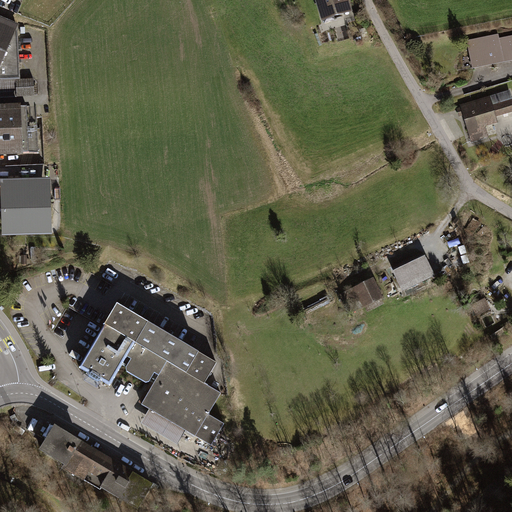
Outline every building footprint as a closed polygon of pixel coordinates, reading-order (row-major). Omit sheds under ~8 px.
[(312,0),(321,26),(348,18),(342,0),(312,0)] [(0,55),(15,22),(0,16),(0,55)] [(511,61),(511,59),(509,40),(498,42),(497,36),(468,41),(473,68),(511,61)] [(32,77),(0,78),(0,97),(33,96),(32,77)] [(511,100),(509,92),(461,106),(461,108),(457,110),(459,116),(463,115),(471,142),(488,137),(484,126),(497,122),(494,113),(498,112),(499,114),(511,110),(511,100)] [(20,103),(0,103),(0,152),(22,152),(20,103)] [(50,176),(0,177),(0,234),(51,234),(50,176)] [(484,228),(472,221),(462,237),(473,244),(484,228)] [(426,259),(395,273),(405,294),(437,278),(426,259)] [(374,281),(342,296),(345,304),(360,298),(367,308),(385,301),(374,281)] [(117,305),(80,368),(113,387),(124,369),(129,360),(160,379),(145,405),(154,410),(146,424),(179,444),(187,432),(214,448),(226,427),(208,416),(221,395),(206,386),(219,364),(117,305)] [(57,427),(41,450),(139,510),(155,484),(57,427)]
